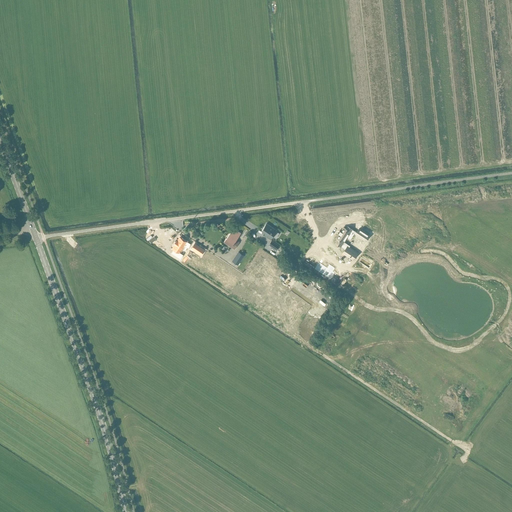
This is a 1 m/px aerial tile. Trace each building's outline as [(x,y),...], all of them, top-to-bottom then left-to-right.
[(265,235),(270,240),(277,231),(266,224),(262,231),(266,233),(265,235)] [(339,239),(336,243),(344,249),(347,245),(344,242),(347,238),(350,240),(356,232),(349,227),(347,230),(344,228),(342,231),(341,231),(339,234),(340,234),(337,238),(339,239)] [(224,242),(235,249),(239,243),(236,241),(241,233),(233,228),(224,242)] [(360,228),(356,233),(366,240),(369,234),(360,228)] [(181,251),(179,254),(187,259),(189,256),(186,254),(190,249),(193,250),(195,247),(186,241),(184,244),(183,244),(181,247),(182,247),(180,251),(181,251)] [(279,246),(271,241),(269,245),(277,250),(279,246)] [(347,246),(342,252),(352,259),(357,252),(347,246)] [(198,247),(196,252),(204,257),(207,253),(198,247)] [(240,252),(233,262),(238,265),(244,255),(240,252)] [(319,262),(314,269),(330,280),(335,273),(332,272),(335,268),(329,265),(327,268),(319,262)] [(330,300),(305,284),(298,294),(323,310),(330,300)]
